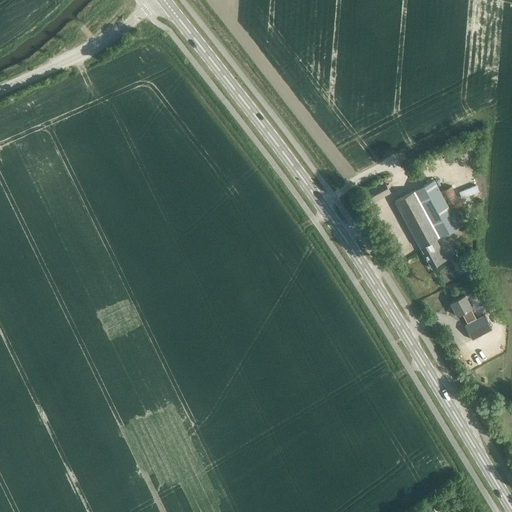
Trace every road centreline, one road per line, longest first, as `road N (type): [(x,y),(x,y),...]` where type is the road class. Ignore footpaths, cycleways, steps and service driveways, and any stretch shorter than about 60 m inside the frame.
road 1 (secondary): [(511,511),(366,273),(161,0)]
road 2 (unclassified): [(0,90),(68,60),(156,0)]
